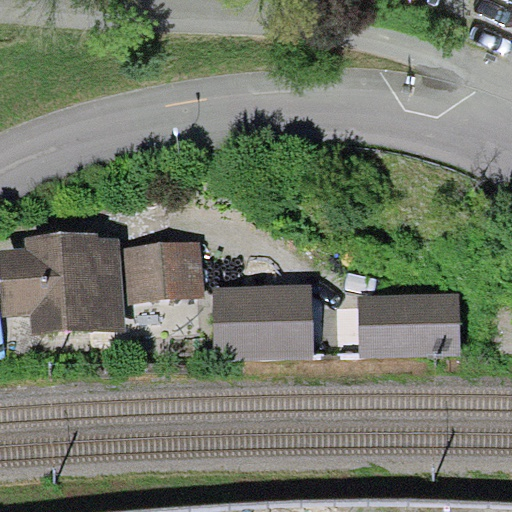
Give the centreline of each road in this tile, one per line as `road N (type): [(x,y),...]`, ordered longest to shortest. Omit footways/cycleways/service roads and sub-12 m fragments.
road 1 (residential): [(0,173),(46,150),(182,125),(310,114)]
road 2 (residential): [(511,157),(441,134),(310,114)]
